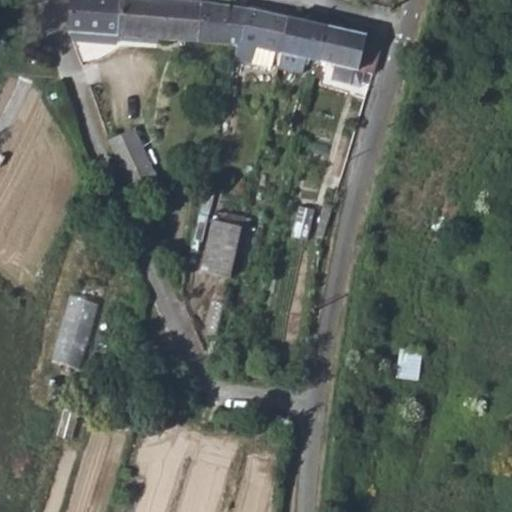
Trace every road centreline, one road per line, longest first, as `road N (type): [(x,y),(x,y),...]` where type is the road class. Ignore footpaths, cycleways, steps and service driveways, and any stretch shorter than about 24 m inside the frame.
road 1 (residential): [(316,407),(245,399),(212,388),(191,366),(42,0)]
road 2 (unclassified): [(408,34),(343,247),(316,407)]
